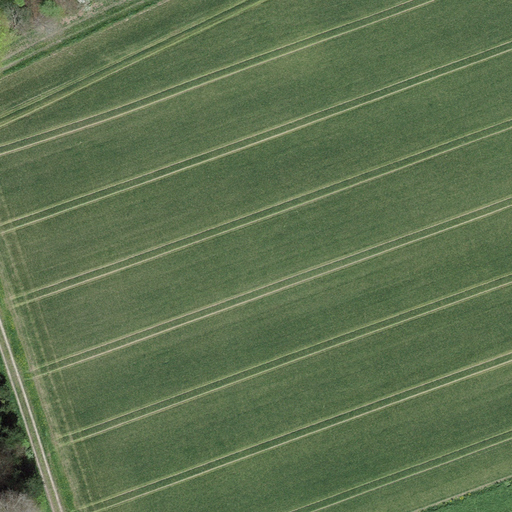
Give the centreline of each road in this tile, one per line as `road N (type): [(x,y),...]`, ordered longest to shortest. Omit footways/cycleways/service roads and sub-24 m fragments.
road 1 (track): [(60,511),(0,326)]
road 2 (track): [(0,57),(119,0)]
